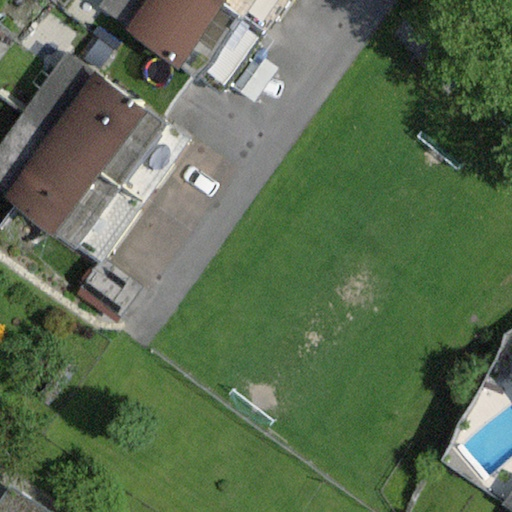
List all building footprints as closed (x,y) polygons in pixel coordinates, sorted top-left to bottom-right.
[(237,91),(281,29),(239,0),(122,0),(118,6),(237,91)] [(239,0),(281,29),(301,0),(239,0)] [(83,49),(39,110),(161,195),(204,134),(83,49)] [(0,174),(117,256),(161,195),(39,110),(0,165),(0,174)] [(66,511),(25,484),(5,511),(66,511)]
